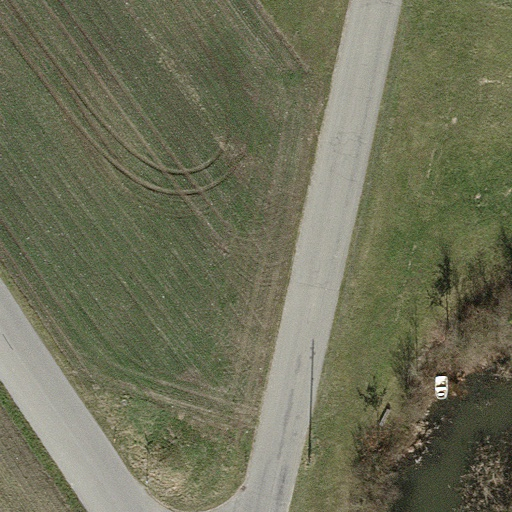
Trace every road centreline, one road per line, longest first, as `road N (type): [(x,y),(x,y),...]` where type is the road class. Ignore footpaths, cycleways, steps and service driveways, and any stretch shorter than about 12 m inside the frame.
road 1 (tertiary): [(267,511),(383,0)]
road 2 (tertiary): [(0,334),(118,511)]
